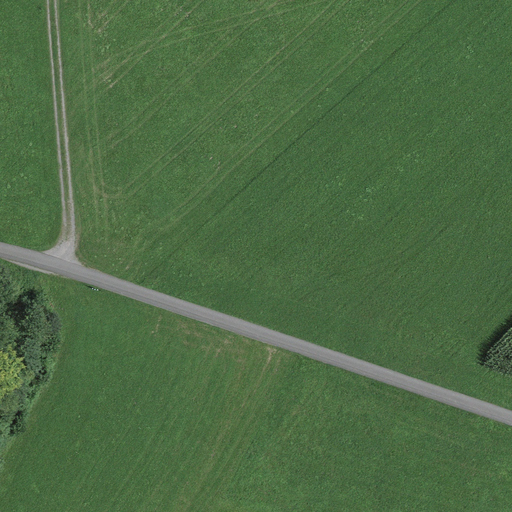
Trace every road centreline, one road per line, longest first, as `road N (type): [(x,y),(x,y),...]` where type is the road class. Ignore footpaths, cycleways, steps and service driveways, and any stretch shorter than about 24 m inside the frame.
road 1 (unclassified): [(0,249),(511,420)]
road 2 (track): [(59,266),(70,217),(54,0)]
